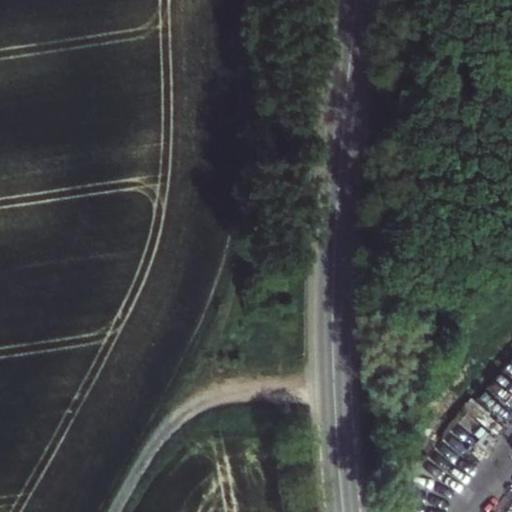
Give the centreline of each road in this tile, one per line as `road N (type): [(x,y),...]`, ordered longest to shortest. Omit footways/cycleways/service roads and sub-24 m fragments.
road 1 (tertiary): [(343,511),(333,238),(355,0)]
road 2 (track): [(334,386),(196,401),(147,440),(110,511)]
